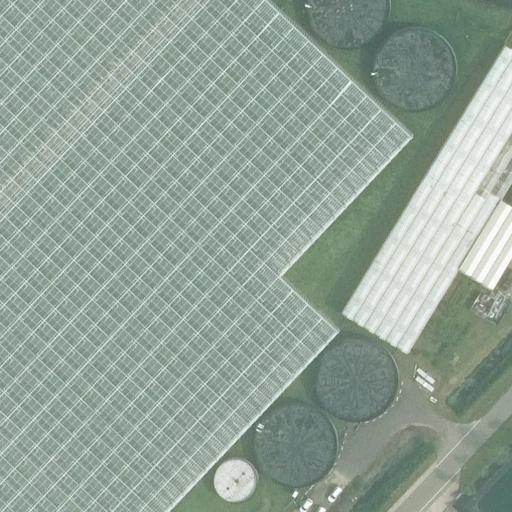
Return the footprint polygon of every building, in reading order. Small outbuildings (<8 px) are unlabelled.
[(0,0),(0,511),(164,511),(338,328),(280,273),(412,134),(269,0),(0,0)] [(339,41),(384,2),(382,0),(311,0),(322,11),(316,16),(339,41)] [(390,105),(457,88),(440,23),(373,40),(390,105)] [(511,205),(500,198),(511,179),(511,48),(504,43),(340,312),(407,352),(459,267),(492,287),(511,255),(511,205)] [(330,377),(342,366),(356,382),(355,383),(367,397),(376,389),(380,393),(402,374),(361,327),(319,364),(330,377)] [(229,488),(247,489),(247,472),(230,471),(229,488)]
